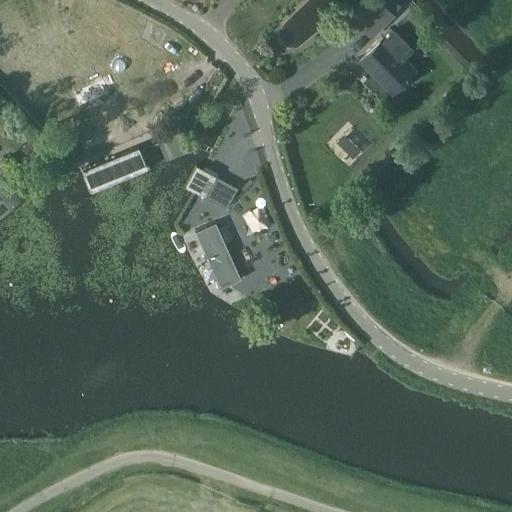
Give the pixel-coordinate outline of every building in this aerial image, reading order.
[(367,0),(351,17),(370,36),(382,24),(394,12),(393,12),(400,5),(394,0),(367,0)] [(383,35),(361,57),(393,89),(415,68),(405,57),(413,49),(393,28),(384,37),(383,35)] [(178,123),(155,133),(166,159),(189,149),(178,123)] [(36,133),(21,147),(30,156),(45,142),(36,133)] [(139,147),(82,170),(91,192),(148,170),(139,147)] [(56,163),(46,166),(49,175),(59,172),(56,163)] [(196,164),(185,186),(195,191),(204,196),(216,175),(196,164)] [(0,181),(0,219),(20,203),(1,180),(0,181)] [(217,224),(197,233),(223,290),(244,281),(217,224)]
